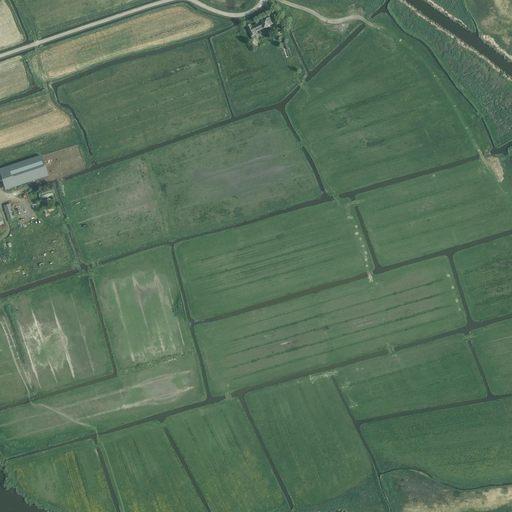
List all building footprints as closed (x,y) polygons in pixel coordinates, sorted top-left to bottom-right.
[(257,32),(274,24),(271,17),(252,26),(251,24),(247,27),(252,37),(255,35),(258,34),(257,32)] [(353,19),(338,24),(340,29),(355,24),(353,19)] [(42,155),(0,168),(0,172),(6,190),(49,175),(48,175),(42,155)] [(54,195),(51,188),(38,192),(41,199),(54,195)] [(28,214),(23,199),(4,206),(9,220),(28,214)]
